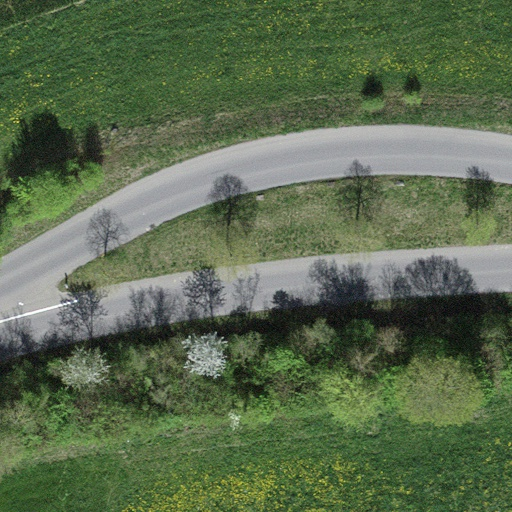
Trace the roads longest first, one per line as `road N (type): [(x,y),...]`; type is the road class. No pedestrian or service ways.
road 1 (primary): [(511,162),(381,150),(262,159),(195,181),(0,281)]
road 2 (primary): [(0,335),(122,310),(511,268)]
